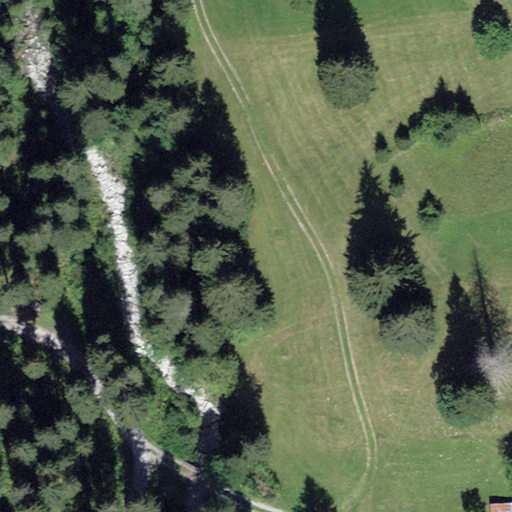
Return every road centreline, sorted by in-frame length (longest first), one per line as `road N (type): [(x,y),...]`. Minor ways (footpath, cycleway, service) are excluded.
road 1 (track): [(195,0),(323,274),(382,474),(383,511)]
road 2 (track): [(0,334),(101,406),(131,442),(138,511)]
road 3 (track): [(131,442),(263,511)]
